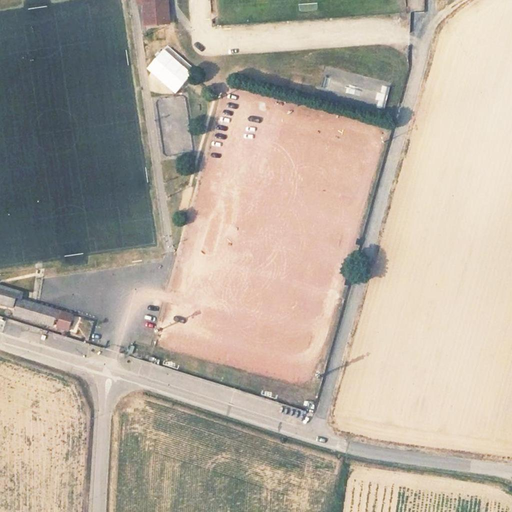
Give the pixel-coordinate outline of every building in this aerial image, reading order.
[(163,18),(162,0),(140,0),(141,19),(146,19),(146,34),(168,32),(168,18),(163,18)] [(19,299),(21,291),(0,284),(0,304),(11,308),(14,297),(19,299)] [(60,312),(19,299),(14,315),(52,327),(55,319),(58,320),(60,312)] [(73,316),(61,312),(57,327),(69,331),(73,316)] [(2,331),(17,337),(21,327),(6,321),(2,331)]
